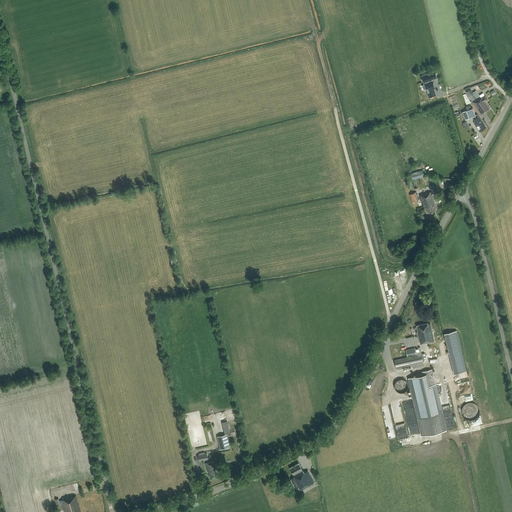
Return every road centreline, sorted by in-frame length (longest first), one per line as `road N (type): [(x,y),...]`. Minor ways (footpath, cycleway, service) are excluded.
road 1 (unclassified): [(112,511),(0,50)]
road 2 (tertiary): [(148,511),(277,464),(331,431),(459,194)]
road 3 (unclassified): [(511,374),(475,215),(459,194)]
